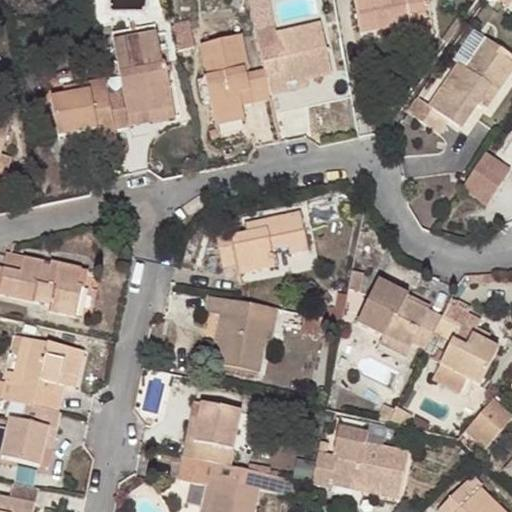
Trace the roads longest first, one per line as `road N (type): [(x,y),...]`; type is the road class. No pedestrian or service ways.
road 1 (residential): [(155,202),(363,161),(413,252),(511,258)]
road 2 (residential): [(93,511),(155,202)]
road 3 (residential): [(0,234),(155,202)]
